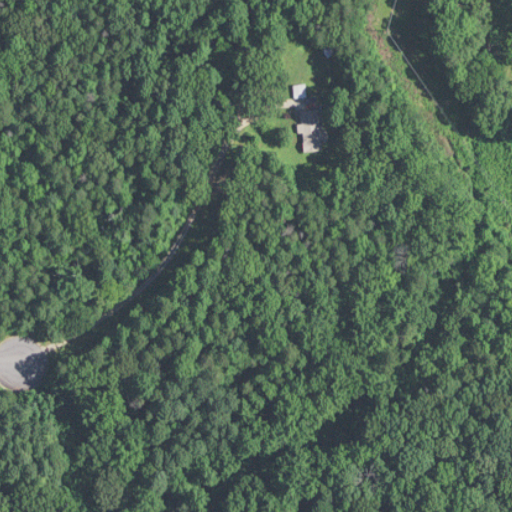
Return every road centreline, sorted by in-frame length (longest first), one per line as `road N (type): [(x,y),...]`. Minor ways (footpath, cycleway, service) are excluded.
road 1 (residential): [(0,360),(72,334),(146,284),(176,248),(215,168)]
road 2 (residential): [(215,168),(251,89),(266,93),(266,106),(238,121)]
